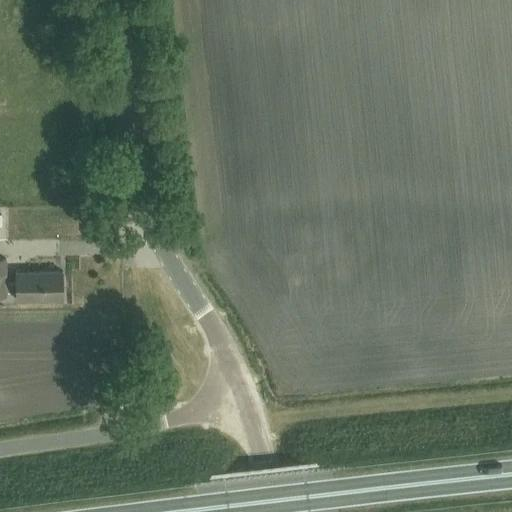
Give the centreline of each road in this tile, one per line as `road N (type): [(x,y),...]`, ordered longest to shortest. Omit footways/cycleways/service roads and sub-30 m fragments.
road 1 (tertiary): [(244,393),(225,341),(172,268),(147,210),(132,150),(116,0)]
road 2 (trunk): [(170,511),(511,474)]
road 3 (unclassified): [(244,393),(168,420),(0,449)]
road 4 (tertiary): [(271,511),(244,393)]
